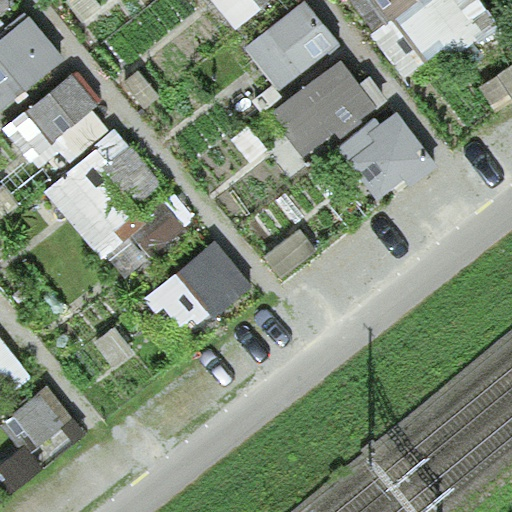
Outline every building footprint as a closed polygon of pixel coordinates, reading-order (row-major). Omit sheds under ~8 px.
[(0,0),(0,16),(20,1),(19,0),(0,0)] [(219,0),(240,25),(272,0),(219,0)] [(304,0),(249,41),(282,86),(344,40),(313,0),(304,0)] [(473,0),(384,0),(425,68),(491,29),(473,0)] [(0,34),(0,105),(3,109),(70,53),(32,8),(0,34)] [(352,52),(273,104),(307,154),(385,103),(352,52)] [(41,163),(105,114),(73,72),(9,121),(41,163)] [(386,201),(441,160),(401,107),(346,148),(386,201)] [(51,185),(129,276),(199,217),(120,125),(51,185)] [(192,333),(255,281),(220,238),(156,290),(192,333)]
